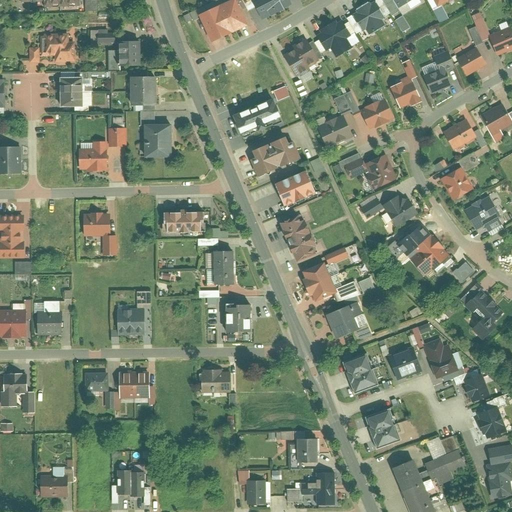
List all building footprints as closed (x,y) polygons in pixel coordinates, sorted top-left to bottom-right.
[(251,24),(240,0),(228,0),(201,12),(214,41),(251,24)] [(246,0),(256,22),(290,6),(287,0),(246,0)] [(389,19),(378,0),(376,0),(372,3),(371,1),(358,9),(359,11),(355,13),(365,30),(367,29),(370,34),(388,24),(386,21),(389,19)] [(400,8),(395,0),(385,0),(394,14),(401,10),(400,8)] [(439,6),(435,0),(430,0),(440,20),(443,19),(444,21),(450,18),(443,4),(439,6)] [(363,30),(354,15),(349,17),(358,33),(363,30)] [(410,24),(405,16),(398,20),(403,28),(410,24)] [(354,34),(346,19),(341,21),(339,17),(322,27),(325,31),(321,33),(329,48),(334,46),(339,55),(354,47),(349,37),(354,34)] [(511,26),(492,35),(501,56),(511,50),(511,26)] [(43,35),(44,55),(57,54),(57,62),(77,61),(77,41),(71,41),(71,32),(46,33),(46,35),(43,35)] [(321,60),(310,36),(294,43),(296,46),(285,52),(297,77),(312,70),(310,65),(321,60)] [(322,39),(317,41),(323,52),(328,49),(322,39)] [(121,65),(144,65),(144,40),(121,40),(121,65)] [(42,61),(42,46),(31,46),(31,61),(42,61)] [(459,57),(468,74),(489,63),(480,46),(459,57)] [(425,74),(433,94),(457,84),(450,69),(457,66),(451,50),(437,56),(442,68),(425,74)] [(391,84),(403,108),(424,98),(414,79),(420,76),(411,58),(403,62),(409,75),(391,84)] [(84,77),(62,77),(63,109),(86,108),(84,77)] [(158,77),(132,79),(133,107),(159,106),(158,77)] [(277,90),(281,100),(292,95),(288,85),(277,90)] [(237,113),(247,136),(286,121),(277,97),(237,113)] [(371,129),(396,117),(388,98),(362,109),(371,129)] [(511,116),(505,103),(483,115),(494,135),(511,125),(511,116)] [(355,135),(346,113),(319,123),(328,146),(355,135)] [(445,130),(454,148),(476,136),(467,119),(445,130)] [(174,159),(173,125),(147,125),(147,160),(174,159)] [(128,127),(110,128),(111,145),(129,145),(128,127)] [(255,158),(262,175),(306,157),(298,137),(292,140),(290,135),(256,149),(259,157),(255,158)] [(110,168),(109,140),(95,140),(95,148),(83,148),(83,168),(110,168)] [(22,148),(0,148),(0,177),(23,177),(22,148)] [(375,191),(402,178),(389,152),(368,162),(365,156),(346,166),(353,180),(367,174),(375,191)] [(310,163),(315,173),(323,169),(317,159),(310,163)] [(309,168),(277,181),(288,206),(319,193),(309,168)] [(443,179),(454,198),(474,188),(464,168),(443,179)] [(399,225),(421,211),(408,191),(387,205),(399,225)] [(495,194),(468,208),(478,227),(505,213),(495,194)] [(369,217),(387,205),(379,195),(362,207),(369,217)] [(208,210),(167,211),(167,223),(170,223),(170,231),(206,230),(205,222),(208,221),(208,210)] [(283,220),(301,260),(320,252),(303,212),(283,220)] [(85,214),(86,235),(112,234),(111,213),(85,214)] [(27,214),(0,214),(0,234),(0,256),(27,257),(27,214)] [(409,257),(426,277),(451,255),(435,236),(430,240),(418,226),(404,238),(416,251),(409,257)] [(211,238),(228,238),(228,231),(220,231),(220,229),(211,229),(211,238)] [(120,254),(119,235),(104,236),(105,255),(120,254)] [(393,242),(387,247),(391,253),(398,248),(393,242)] [(327,255),(331,264),(351,255),(347,246),(327,255)] [(217,283),(237,282),(237,250),(216,250),(217,283)] [(317,300),(340,290),(327,260),(304,270),(317,300)] [(13,262),(13,281),(30,281),(30,272),(31,272),(31,262),(13,262)] [(474,329),(485,339),(499,325),(497,322),(507,311),(485,289),(469,304),(484,319),(474,329)] [(219,290),(198,290),(198,298),(207,298),(207,303),(214,303),(214,297),(219,297),(219,290)] [(366,312),(361,300),(330,313),(340,337),(361,327),(357,316),(366,312)] [(255,331),(254,303),(228,303),(229,331),(255,331)] [(147,308),(121,308),(121,335),(148,334),(147,308)] [(0,335),(29,336),(28,310),(0,310),(0,335)] [(64,335),(64,312),(40,312),(39,334),(64,335)] [(420,342),(418,335),(431,331),(428,323),(410,330),(414,344),(420,342)] [(443,337),(425,344),(438,379),(462,370),(452,344),(446,346),(443,337)] [(424,370),(416,346),(391,354),(399,379),(424,370)] [(381,384),(370,352),(346,361),(357,393),(381,384)] [(148,369),(120,369),(120,389),(120,394),(148,393),(148,369)] [(5,370),(5,388),(2,388),(2,403),(16,403),(16,388),(24,388),(27,388),(27,370),(5,370)] [(108,370),(87,370),(87,387),(108,387),(108,370)] [(229,370),(203,370),(204,388),(229,388),(229,370)] [(485,372),(466,378),(473,402),(492,397),(485,372)] [(27,388),(24,388),(24,409),(35,409),(34,388),(27,388)] [(479,412),(489,437),(509,429),(500,405),(479,412)] [(368,416),(380,447),(404,439),(392,407),(368,416)] [(318,436),(299,436),(299,458),(318,458),(318,436)] [(511,444),(491,448),(494,464),(511,461),(511,444)] [(469,465),(462,448),(427,462),(434,479),(438,477),(441,484),(455,478),(453,472),(469,465)] [(30,485),(29,456),(10,456),(10,486),(30,485)] [(439,511),(416,458),(395,468),(413,511),(439,511)] [(511,461),(494,464),(489,465),(494,498),(511,495),(511,461)] [(66,477),(66,482),(74,482),(74,467),(66,467),(66,477)] [(129,467),(118,467),(119,490),(130,490),(129,467)] [(241,480),(249,480),(249,478),(249,468),(239,468),(241,480)] [(143,469),(132,469),(132,491),(143,491),(143,469)] [(302,491),(317,490),(317,501),(335,501),(334,470),(317,470),(317,480),(302,480),(302,491)] [(66,477),(42,477),(43,496),(66,496),(66,482),(66,477)] [(301,477),(287,477),(287,497),(302,497),(301,477)] [(265,478),(249,478),(249,480),(249,501),(265,501),(265,494),(265,479),(265,478)]
